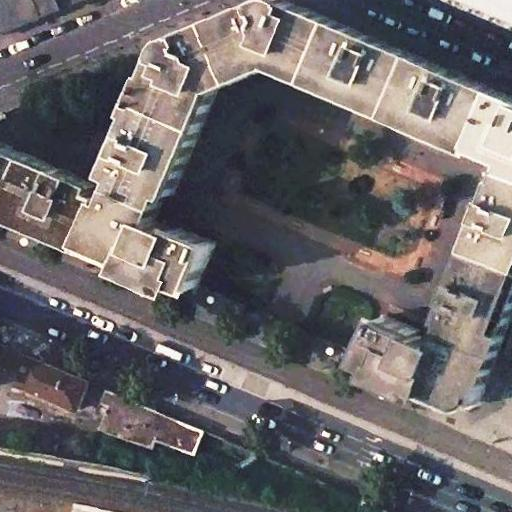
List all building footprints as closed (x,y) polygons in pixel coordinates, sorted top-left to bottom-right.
[(0,0),(0,32),(78,0),(0,0)] [(143,96),(141,100),(203,127),(219,89),(279,63),(314,79),(339,21),(288,0),(270,0),(176,40),(171,45),(154,85),(149,82),(146,88),(152,90),(149,98),(143,96)] [(511,0),(462,0),(511,21),(511,0)] [(498,90),(339,21),(314,79),(476,148),(478,143),(498,90)] [(511,96),(498,90),(478,143),(511,157),(511,165),(511,169),(511,96)] [(203,127),(141,100),(140,102),(146,104),(117,170),(127,175),(122,187),(162,204),(167,191),(174,194),(203,127)] [(0,142),(0,209),(89,247),(109,193),(97,189),(99,184),(0,142)] [(501,178),(474,248),(511,262),(511,169),(506,180),(501,178)] [(118,198),(109,193),(89,247),(131,265),(131,267),(195,294),(198,286),(217,243),(179,226),(178,230),(156,219),(162,204),(122,187),(118,198)] [(511,262),(474,248),(447,317),(452,320),(448,331),(501,351),(511,321),(511,262)] [(421,330),(384,314),(366,357),(362,365),(391,378),(426,393),(427,391),(460,405),(483,395),(501,351),(448,331),(443,342),(420,333),(421,330)] [(89,381),(32,357),(20,384),(78,409),(89,381)] [(204,431),(107,389),(97,413),(104,416),(99,430),(102,431),(152,449),(156,441),(194,454),(204,431)]
